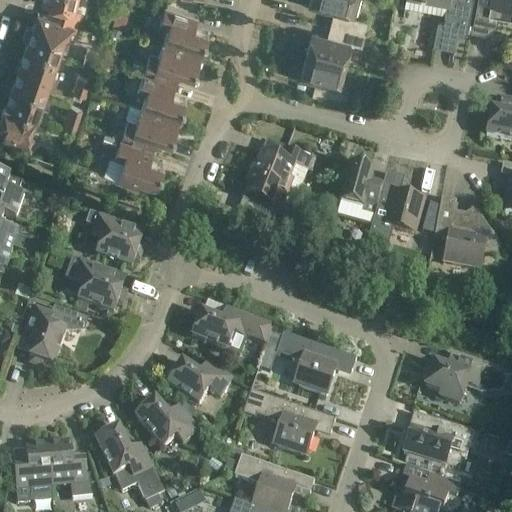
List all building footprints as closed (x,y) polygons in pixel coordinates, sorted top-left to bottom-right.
[(73,11),(75,0),(41,0),(41,2),(51,5),(47,17),(78,26),(82,13),(73,11)] [(361,0),(310,0),(308,7),(337,15),(334,27),(365,35),(369,23),(356,20),(361,0)] [(474,0),(406,0),(405,8),(445,16),(444,23),(438,22),(434,46),(456,51),(459,33),(468,35),(474,0)] [(511,0),(478,0),(472,33),(487,35),(498,28),(500,17),(511,19),(511,0)] [(168,29),(163,43),(201,56),(208,34),(190,27),(194,16),(166,7),(159,26),(168,29)] [(116,13),(112,26),(124,30),(128,16),(116,13)] [(27,44),(26,46),(58,57),(64,38),(73,41),(78,26),(47,17),(37,14),(32,29),(30,28),(26,29),(23,40),(25,43),(27,44)] [(312,34),(305,57),(344,67),(350,44),(362,47),(365,35),(334,27),(331,39),(312,34)] [(121,30),(113,28),(111,35),(119,37),(121,30)] [(158,57),(149,54),(143,72),(172,83),(175,72),(193,78),(201,56),(163,43),(158,57)] [(53,70),(58,57),(26,46),(12,87),(44,98),(50,80),(54,82),(58,72),(53,70)] [(82,65),(94,69),(99,53),(87,50),(82,65)] [(338,89),(344,67),(305,57),(299,79),(318,84),(315,97),(347,105),(350,93),(338,89)] [(145,95),(140,110),(178,122),(186,100),(168,94),(172,83),(143,72),(137,92),(145,95)] [(78,77),(72,94),(74,95),(82,97),(86,99),(92,82),(78,77)] [(5,107),(34,117),(34,118),(36,119),(44,98),(12,87),(5,106),(5,107)] [(511,102),(497,100),(495,113),(490,112),(485,137),(511,142),(511,102)] [(0,114),(0,128),(6,131),(2,142),(30,152),(34,140),(27,138),(34,118),(34,117),(5,107),(5,106),(3,105),(0,114)] [(82,111),(69,106),(62,127),(76,132),(79,122),(82,111)] [(124,118),(127,121),(120,140),(149,149),(153,138),(171,144),(178,122),(140,110),(129,106),(124,118)] [(146,160),(149,149),(120,140),(114,158),(123,161),(116,182),(137,189),(139,183),(156,189),(164,166),(146,160)] [(252,165),(248,175),(289,191),(299,195),(307,173),(312,161),(286,150),(282,162),(261,154),(255,167),(252,165)] [(361,214),(373,217),(382,186),(370,182),(373,172),(349,165),(338,204),(362,211),(361,214)] [(285,200),(289,191),(248,175),(244,184),(248,185),(243,198),(264,207),(260,218),(263,219),(271,222),(285,228),(290,216),(277,210),(282,198),(285,200)] [(364,250),(386,256),(393,230),(414,236),(424,202),(399,195),(403,180),(385,175),(382,186),(373,217),(364,250)] [(0,176),(0,216),(3,217),(15,221),(23,197),(17,195),(21,183),(0,176)] [(437,222),(434,239),(447,242),(442,265),(480,272),(483,254),(496,256),(498,245),(474,210),(461,219),(452,217),(455,203),(441,200),(439,209),(437,222)] [(426,219),(437,222),(439,209),(429,206),(426,219)] [(145,249),(139,247),(139,245),(144,233),(123,225),(90,214),(85,226),(94,229),(91,237),(101,240),(95,257),(131,269),(134,261),(139,264),(145,249)] [(0,254),(9,258),(17,234),(0,227),(0,225),(3,217),(0,216),(0,254)] [(263,219),(260,228),(267,231),(271,222),(263,219)] [(0,283),(1,281),(9,258),(0,254),(0,283)] [(127,295),(120,293),(121,290),(126,279),(104,271),(71,260),(64,280),(82,286),(77,303),(113,315),(115,308),(122,311),(127,295)] [(33,292),(18,287),(14,298),(29,303),(33,292)] [(35,339),(29,359),(28,360),(53,368),(64,335),(84,334),(88,321),(54,310),(52,317),(31,310),(23,335),(35,339)] [(221,322),(203,315),(200,314),(191,339),(226,353),(233,336),(242,340),(266,348),(272,328),(226,310),(221,322)] [(0,346),(10,350),(14,340),(4,336),(0,346)] [(356,362),(283,337),(276,357),(300,365),(293,386),(326,398),(335,370),(351,376),(356,362)] [(453,355),(448,370),(433,365),(432,367),(427,368),(424,371),(423,375),(423,380),(426,383),(424,389),(440,395),(438,400),(459,407),(465,389),(480,394),(502,395),(506,384),(504,383),(507,374),(453,355)] [(206,365),(199,376),(180,364),(166,386),(198,407),(208,392),(220,400),(231,381),(206,365)] [(305,458),(307,453),(315,430),(330,435),(335,422),(250,393),(242,418),(254,422),(255,419),(279,427),(276,436),(272,447),(305,458)] [(178,409),(168,418),(154,401),(134,418),(162,451),(176,439),(182,447),(198,432),(178,409)] [(461,458),(466,459),(473,434),(450,427),(431,421),(429,429),(425,427),(420,430),(419,433),(411,431),(408,440),(407,439),(404,441),(401,450),(402,453),(404,453),(403,456),(407,457),(405,463),(442,475),(444,468),(448,470),(452,471),(455,470),(458,468),(460,465),(460,461),(460,459),(461,458)] [(141,447),(129,453),(117,429),(94,441),(112,479),(114,478),(121,494),(136,487),(145,504),(164,495),(152,471),(141,447)] [(69,443),(47,445),(51,489),(70,487),(71,502),(91,501),(90,476),(85,476),(83,458),(70,459),(69,443)] [(27,470),(14,471),(18,505),(52,502),(51,489),(47,445),(25,447),(25,455),(27,470)] [(258,487),(251,507),(264,511),(286,511),(294,491),(309,496),(314,483),(240,458),(233,478),(258,487)] [(232,473),(235,464),(227,461),(224,471),(232,473)] [(457,511),(460,511),(465,497),(462,492),(460,491),(461,487),(444,482),(429,476),(425,487),(409,482),(408,484),(401,481),(396,494),(400,496),(395,511),(396,511),(457,511)] [(444,482),(461,487),(467,489),(469,483),(468,481),(464,479),(461,480),(461,482),(446,477),(444,482)] [(177,511),(182,511),(204,504),(199,492),(173,501),(177,511)] [(264,511),(251,507),(234,501),(230,511),(264,511)]
